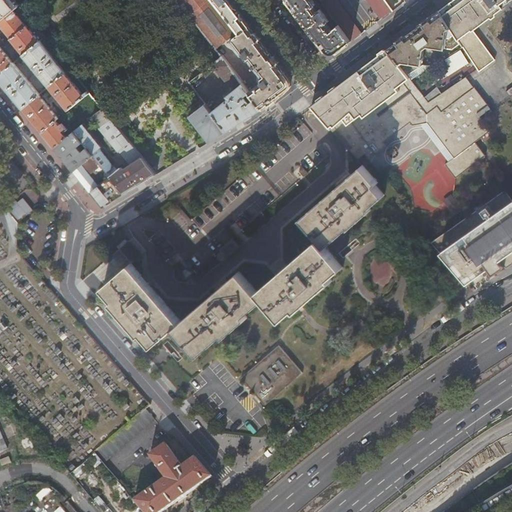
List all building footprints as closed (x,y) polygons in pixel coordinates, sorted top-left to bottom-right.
[(0,0),(0,8),(4,14),(0,16),(0,21),(19,6),(13,0),(0,0)] [(189,16),(210,42),(215,48),(239,30),(214,0),(175,0),(189,16)] [(214,0),(239,30),(240,32),(241,33),(250,26),(230,0),(214,0)] [(337,53),(351,42),(339,25),(332,30),(328,26),(331,24),(320,10),(317,12),(314,6),(316,4),(313,0),(287,0),(327,51),(337,53)] [(362,33),(337,0),(323,0),(321,1),(339,25),(351,42),(362,33)] [(367,0),(381,19),(392,11),(393,10),(385,0),(367,0)] [(489,0),(454,0),(440,11),(450,27),(454,33),(457,37),(471,27),(474,31),(497,14),(489,0)] [(489,0),(497,14),(503,9),(501,5),(508,0),(489,0)] [(32,22),(19,6),(0,21),(0,25),(9,37),(9,38),(6,37),(0,42),(0,47),(4,45),(6,42),(10,40),(27,26),(32,22)] [(440,11),(388,49),(405,70),(413,63),(423,65),(424,58),(425,58),(425,56),(424,56),(425,49),(427,49),(428,48),(429,46),(452,49),(461,43),(457,37),(454,33),(449,37),(447,37),(448,29),(450,27),(440,11)] [(40,41),(27,26),(10,40),(23,55),(40,41)] [(261,82),(249,92),(262,109),(289,88),(290,79),(250,26),(241,33),(240,32),(230,40),(256,74),(259,74),(262,78),(261,82)] [(457,37),(461,43),(463,47),(464,47),(481,71),(495,60),(474,31),(471,27),(457,37)] [(65,73),(40,41),(23,55),(48,87),(65,73)] [(424,58),(423,65),(433,66),(463,47),(461,43),(452,49),(429,46),(428,48),(427,49),(425,49),(424,56),(425,56),(425,58),(424,58)] [(0,47),(0,73),(13,63),(0,47)] [(405,70),(388,49),(363,68),(388,96),(411,123),(414,127),(431,125),(430,115),(437,110),(430,102),(412,79),(405,70)] [(462,50),(447,59),(454,72),(470,63),(462,50)] [(211,111),(227,131),(262,109),(249,92),(222,58),(213,66),(229,87),(232,86),(234,89),(226,96),(228,98),(211,111)] [(13,63),(0,73),(0,81),(22,109),(39,95),(13,63)] [(413,63),(405,70),(412,79),(433,66),(423,65),(413,63)] [(388,96),(363,68),(313,105),(331,126),(334,124),(337,127),(351,116),(355,121),(388,96)] [(65,73),(48,87),(67,111),(78,102),(84,97),(65,73)] [(430,102),(437,110),(440,108),(458,132),(455,134),(462,143),(474,135),(488,126),(481,116),(491,109),(475,87),(473,89),(466,78),(430,102)] [(89,93),(84,97),(78,102),(91,117),(94,115),(102,109),(89,93)] [(39,95),(22,109),(41,133),(56,121),(58,119),(39,95)] [(411,123),(388,96),(355,121),(351,116),(337,127),(353,145),(350,148),(359,158),(364,154),(369,160),(388,145),(386,143),(411,123)] [(202,100),(186,112),(209,142),(227,131),(211,111),(202,100)] [(155,175),(102,109),(94,115),(102,125),(99,128),(118,152),(119,151),(130,165),(123,169),(121,167),(117,170),(114,166),(113,166),(98,149),(100,147),(82,125),(76,130),(74,132),(82,143),(86,147),(92,155),(100,165),(109,176),(124,194),(155,175)] [(56,121),(41,133),(54,148),(67,138),(63,134),(67,130),(62,124),(65,122),(63,120),(61,122),(60,121),(57,123),(56,121)] [(76,130),(82,125),(78,120),(72,124),(76,130)] [(491,130),(488,126),(474,135),(477,140),(491,130)] [(67,138),(54,148),(73,172),(92,155),(86,147),(83,150),(81,148),(80,149),(78,146),(82,143),(74,132),(67,138)] [(444,142),(450,151),(462,143),(455,134),(444,142)] [(92,155),(73,172),(102,208),(124,194),(109,176),(98,185),(89,174),(100,165),(92,155)] [(109,176),(100,165),(89,174),(98,185),(109,176)] [(320,240),(325,245),(348,225),(350,227),(371,209),(369,207),(384,194),(376,184),(377,182),(363,166),(302,218),(320,240)] [(454,219),(489,267),(511,249),(511,185),(511,184),(504,187),(486,197),(454,219)] [(7,209),(3,210),(14,245),(17,244),(18,223),(7,209)] [(430,240),(467,283),(489,267),(454,219),(439,230),(440,232),(430,240)] [(259,292),(265,299),(282,320),(295,309),(297,312),(333,282),(331,279),(343,268),(325,245),(320,240),(259,292)] [(504,265),(506,268),(511,264),(511,249),(489,267),(493,273),(504,265)] [(175,328),(182,322),(131,264),(103,288),(114,300),(112,302),(141,335),(143,333),(154,346),(175,328)] [(182,322),(175,328),(199,355),(224,334),(226,337),(248,317),(246,315),(258,305),(265,299),(259,292),(241,271),(234,277),(182,322)] [(280,346),(242,379),(266,406),(304,373),(280,346)] [(143,411),(94,452),(104,463),(152,422),(143,411)] [(0,429),(0,452),(8,449),(0,429)] [(29,432),(20,436),(28,452),(36,448),(29,432)] [(132,502),(140,511),(163,511),(167,509),(200,486),(210,479),(193,459),(180,468),(164,445),(153,452),(152,451),(149,453),(149,455),(146,457),(162,480),(132,502)] [(511,511),(511,461),(501,469),(443,511),(442,511),(511,511)] [(88,486),(94,476),(78,466),(72,475),(88,486)] [(50,486),(37,493),(39,498),(52,492),(50,486)]
